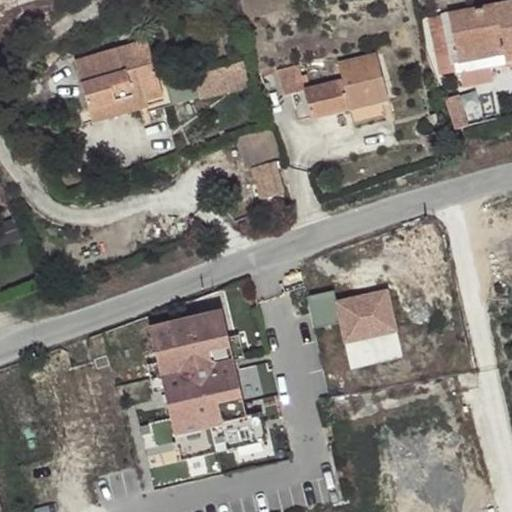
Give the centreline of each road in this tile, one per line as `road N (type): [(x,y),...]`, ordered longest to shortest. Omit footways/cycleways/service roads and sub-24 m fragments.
road 1 (tertiary): [(0,355),(367,222),(511,182)]
road 2 (unknown): [(261,260),(220,211),(172,200),(89,208),(63,199),(24,155),(18,121),(36,49),(118,0)]
road 3 (track): [(444,200),(511,484)]
road 4 (unknown): [(315,241),(300,176),(304,146),(324,122)]
